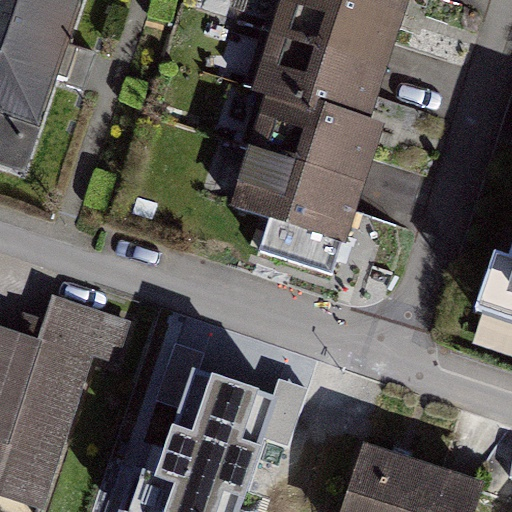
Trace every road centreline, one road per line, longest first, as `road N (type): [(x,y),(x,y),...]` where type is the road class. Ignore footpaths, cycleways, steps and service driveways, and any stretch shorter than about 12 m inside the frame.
road 1 (residential): [(0,245),(385,375)]
road 2 (residential): [(385,375),(510,0)]
road 3 (residential): [(385,375),(511,417)]
